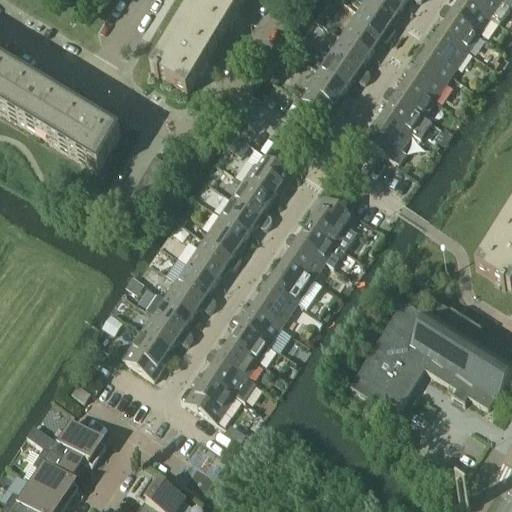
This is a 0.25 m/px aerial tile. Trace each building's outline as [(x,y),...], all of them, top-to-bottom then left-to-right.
[(196,0),(196,1),(182,24),(218,46),(227,31),(232,24),(237,15),(246,0),(196,0)] [(368,0),(356,18),(391,41),(395,36),(394,33),(390,30),(401,14),(380,0),(368,0)] [(380,0),(401,14),(409,2),(417,7),(421,6),(422,3),(417,0),(380,0)] [(465,0),(462,6),(491,25),(491,24),(502,8),(490,0),(465,0)] [(511,0),(507,0),(503,7),(510,12),(511,9),(511,0)] [(441,16),(479,41),(491,25),(462,6),(455,16),(446,11),(444,11),(441,16)] [(499,29),(510,12),(503,7),(502,8),(491,24),(499,29)] [(447,27),(439,40),(468,59),(479,41),(441,16),(439,18),(440,22),(447,27)] [(356,18),(339,43),(368,62),(380,44),(384,47),(388,46),(391,41),(356,18)] [(166,51),(151,75),(187,97),(196,82),(202,73),(217,48),(218,46),(182,24),(181,26),(166,51)] [(417,60),(452,83),(468,59),(439,40),(428,56),(424,53),(421,54),(417,60)] [(328,60),(366,87),(370,82),(369,78),(361,73),(368,62),(339,43),(328,60)] [(316,77),(345,96),(353,84),(361,89),(365,88),(366,87),(328,60),(316,77)] [(418,70),(406,88),(435,107),(452,83),(417,60),(414,64),(414,68),(418,70)] [(0,114),(20,81),(0,68),(0,114)] [(335,112),(345,96),(316,77),(305,94),(308,96),(301,106),(331,125),(338,114),(335,112)] [(0,117),(48,147),(71,112),(46,97),(20,81),(0,114),(0,117)] [(435,107),(406,88),(399,99),(392,93),(388,94),(385,98),(424,124),(435,107)] [(412,142),(424,124),(385,98),(383,101),(384,105),(391,110),(383,123),(412,142)] [(98,177),(120,141),(88,122),(71,112),(48,147),(98,177)] [(401,157),(412,142),(383,123),(373,137),(369,135),(362,146),(398,171),(406,160),(401,157)] [(253,170),(241,188),(270,208),(281,191),(284,193),(292,182),(254,156),(248,166),(253,170)] [(155,162),(113,231),(133,243),(175,174),(155,162)] [(229,206),(268,232),(271,227),(270,224),(262,218),(270,208),(241,188),(229,206)] [(319,217),(308,234),(337,253),(337,252),(349,234),(346,232),(353,223),(323,203),(316,214),(319,217)] [(218,222),(247,241),(255,230),(262,235),(266,234),(268,232),(229,206),(218,222)] [(218,222),(202,246),(207,250),(236,270),(240,264),(239,261),(236,258),(247,241),(218,222)] [(511,224),(507,222),(475,273),(511,295),(511,293),(511,224)] [(286,244),(325,270),(326,269),(333,274),(345,257),(337,252),(337,253),(308,234),(301,244),(293,239),(289,240),(286,244)] [(293,256),(286,267),(314,286),(325,270),(286,244),(285,246),(285,250),(293,256)] [(202,246),(185,271),(207,285),(214,290),(225,273),(230,275),(233,275),(236,270),(207,250),(202,246)] [(263,287),(298,311),(314,286),(286,267),(274,284),(270,281),(266,282),(263,287)] [(210,313),(212,315),(215,309),(214,306),(207,301),(214,290),(207,285),(185,271),(173,288),(210,313)] [(264,298),(253,315),(281,335),(298,311),(263,287),(259,292),(260,295),(264,298)] [(157,301),(191,324),(199,312),(206,318),(210,317),(212,315),(210,313),(173,288),(163,304),(157,300),(157,301)] [(151,321),(190,347),(192,343),(192,340),(184,335),(191,324),(157,301),(146,317),(151,321)] [(396,423),(398,421),(425,377),(457,397),(453,402),(452,401),(451,403),(464,412),(465,410),(464,409),(467,404),(489,417),(511,379),(511,356),(434,307),(433,309),(440,313),(434,322),(431,320),(428,324),(404,309),(350,395),(396,423)] [(230,327),(269,353),(281,335),(253,315),(245,327),(237,321),(233,322),(230,327)] [(140,338),(168,357),(176,346),(184,351),(187,351),(190,347),(151,321),(140,338)] [(237,338),(229,350),(258,369),(269,353),(230,327),(229,329),(229,333),(237,338)] [(157,374),(168,357),(140,338),(121,365),(153,387),(161,376),(157,374)] [(258,369),(229,350),(222,361),(214,355),(210,356),(208,360),(246,387),(258,369)] [(235,403),(246,387),(208,360),(206,363),(207,366),(214,372),(207,383),(207,384),(235,403)] [(185,408),(217,430),(235,403),(207,384),(207,383),(196,399),(192,397),(185,408)] [(70,400),(83,409),(89,400),(76,391),(70,400)] [(69,429),(48,459),(74,476),(81,466),(91,473),(105,453),(69,429)] [(235,446),(241,449),(246,442),(241,438),(235,446)] [(38,475),(28,489),(61,511),(64,511),(77,493),(67,487),(74,476),(48,459),(42,455),(31,470),(38,475)] [(142,508),(139,511),(178,511),(183,506),(150,483),(136,504),(142,508)] [(12,499),(2,511),(61,511),(28,489),(18,503),(12,499)]
